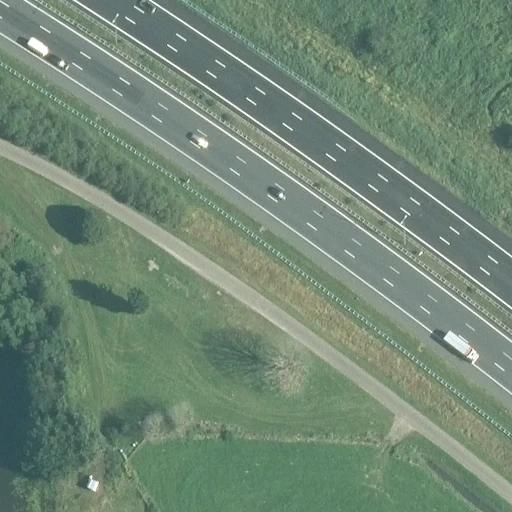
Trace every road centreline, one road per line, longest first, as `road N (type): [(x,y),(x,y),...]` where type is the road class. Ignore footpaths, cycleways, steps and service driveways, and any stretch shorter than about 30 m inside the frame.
road 1 (motorway): [(0,9),(338,232),(511,370)]
road 2 (unclassified): [(511,497),(144,227),(0,148)]
road 3 (motorway): [(511,285),(383,186),(110,0)]
road 4 (track): [(94,511),(88,340),(58,266),(0,183)]
